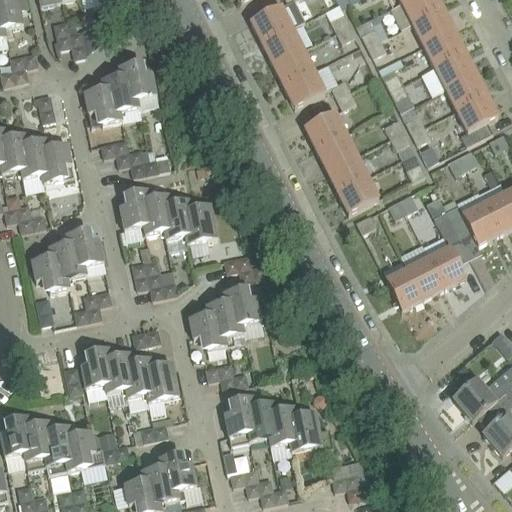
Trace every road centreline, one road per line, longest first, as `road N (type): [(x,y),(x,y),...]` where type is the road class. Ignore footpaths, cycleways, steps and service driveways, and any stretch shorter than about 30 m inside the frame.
road 1 (unclassified): [(392,396),(182,0)]
road 2 (residential): [(392,396),(511,294)]
road 3 (residential): [(67,83),(82,80),(177,0)]
road 4 (residential): [(7,338),(34,344),(131,327)]
road 5 (residential): [(131,327),(110,225),(97,212)]
road 6 (unclassified): [(451,501),(392,396)]
